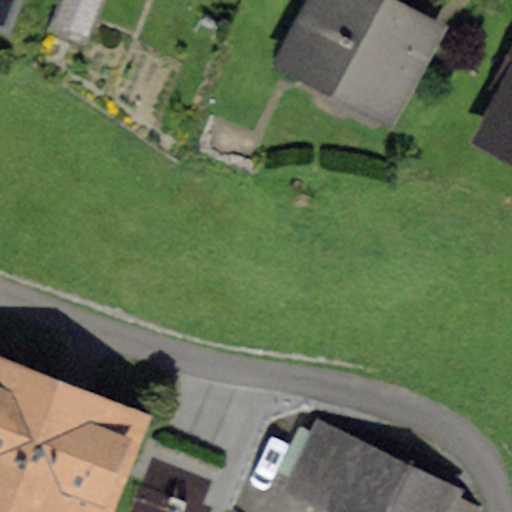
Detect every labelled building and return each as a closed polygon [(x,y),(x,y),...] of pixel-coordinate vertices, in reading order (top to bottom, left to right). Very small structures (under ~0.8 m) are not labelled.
[(66,0),(61,14),(85,23),(93,0),(66,0)] [(372,0),(324,0),(295,55),(384,103),(424,27),(372,0)] [(511,96),(494,130),(511,139),(511,52),(498,79),(511,85),(511,96)] [(0,495),(41,511),(87,511),(123,421),(0,372),(0,495)] [(299,479),(366,511),(437,511),(448,492),(323,430),(299,479)]
